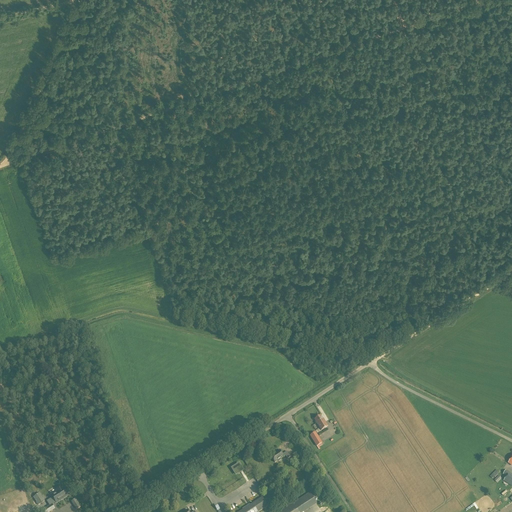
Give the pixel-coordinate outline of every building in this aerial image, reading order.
[(320,407),(327,422),(329,421),(323,406),(320,407)] [(320,416),(314,419),(321,430),(327,426),(325,422),(323,419),(322,419),(320,416)] [(316,447),(322,443),(315,432),(310,436),(316,447)] [(282,455),(279,451),(270,456),(274,463),(278,461),(279,462),(281,460),(280,459),(285,456),(287,459),(290,457),(286,452),(282,455)] [(511,486),(511,474),(506,470),(503,475),(506,477),(503,481),(511,486)] [(49,506),(51,504),(55,502),(56,502),(67,495),(63,489),(62,490),(61,488),(56,491),(57,493),(51,496),(52,498),(46,501),(49,506)] [(301,511),(315,503),(309,493),(280,511),(301,511)] [(39,494),(33,497),(38,505),(44,501),(39,494)] [(258,511),(267,507),(261,498),(250,505),(249,504),(241,509),(242,510),(239,511),(258,511)]
